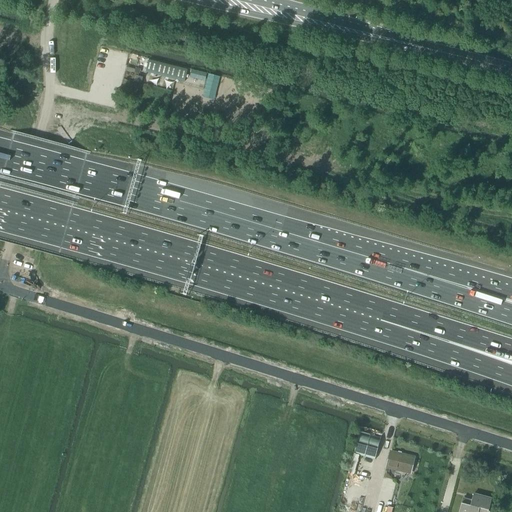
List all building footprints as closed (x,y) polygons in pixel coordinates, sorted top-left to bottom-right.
[(152,61),(149,73),(188,83),(191,71),(152,61)] [(358,439),(354,454),(359,456),(374,460),(379,445),(380,439),(360,433),(358,439)] [(390,452),(386,468),(410,474),(414,458),(390,452)] [(353,454),(348,473),(354,475),(359,456),(354,454),(353,454)] [(459,511),(477,511),(478,511),(482,511),(487,511),(491,499),(473,494),(471,503),(462,501),(459,511)]
